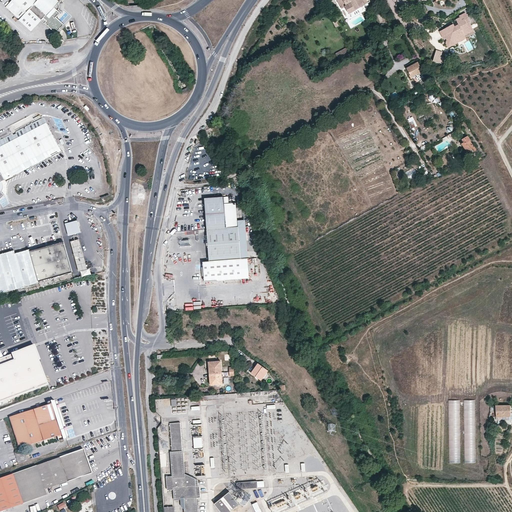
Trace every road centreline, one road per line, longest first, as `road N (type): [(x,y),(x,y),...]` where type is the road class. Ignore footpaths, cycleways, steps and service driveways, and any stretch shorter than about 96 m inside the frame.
road 1 (trunk): [(101,0),(144,46),(128,313),(139,511)]
road 2 (trunk): [(157,511),(149,352),(168,36),(141,0)]
road 3 (unclassified): [(152,342),(161,339),(160,266),(185,154),(266,0)]
road 4 (unclassified): [(102,215),(113,244),(124,454),(138,473)]
road 5 (primary): [(148,245),(174,155),(238,22)]
road 6 (primary): [(146,511),(138,344)]
road 7 (primary): [(123,320),(138,473)]
road 8 (primary): [(127,173),(123,320)]
road 9 (primary): [(148,245),(174,119)]
